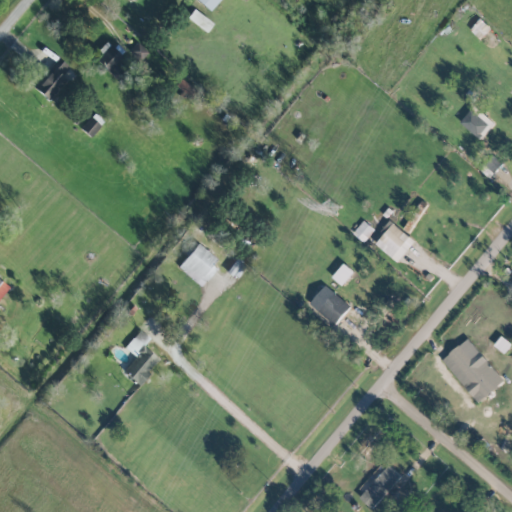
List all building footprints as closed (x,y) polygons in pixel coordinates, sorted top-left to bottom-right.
[(197,0),(209,11),(218,0),(197,0)] [(186,17),(206,32),(212,23),(192,9),(186,17)] [(122,71),(115,65),(124,56),(107,40),(98,50),(101,53),(95,60),(115,78),(122,71)] [(129,51),(139,61),(148,52),(138,42),(129,51)] [(33,87),(46,99),(72,70),(59,59),(33,87)] [(479,139),(493,122),(473,105),(459,123),(479,139)] [(102,122),(92,114),(80,128),(91,136),(102,122)] [(409,232),(423,210),(417,206),(403,229),(409,232)] [(373,229),(363,220),(353,232),(364,241),(373,229)] [(414,242),(389,220),(379,231),(383,235),(375,243),(396,262),(414,242)] [(220,261),(197,243),(178,267),(201,285),(220,261)] [(0,297),(8,286),(0,280),(0,297)] [(350,307),(325,285),(309,303),(334,325),(350,307)] [(124,347),(135,357),(123,371),(138,385),(159,361),(143,345),(149,338),(140,330),(124,347)] [(504,380),(467,338),(441,360),(478,403),(504,380)] [(505,352),(510,344),(500,339),(496,347),(505,352)] [(366,449),(372,443),(373,444),(384,432),(380,427),(370,437),(367,434),(359,442),(366,449)] [(371,508),(400,476),(388,465),(359,497),(371,508)]
